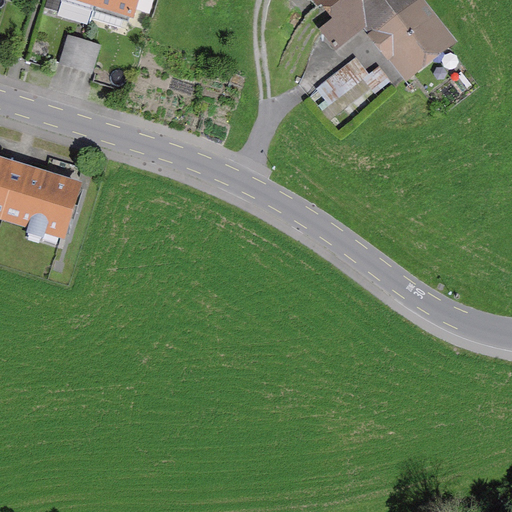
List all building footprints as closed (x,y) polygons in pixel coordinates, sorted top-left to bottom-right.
[(132,16),(136,0),(96,0),(95,5),(132,16)] [(322,33),(339,55),(368,33),(404,81),(448,48),(411,0),(312,0),(332,26),(322,33)] [(100,45),(68,37),(61,64),(93,72),(100,45)] [(352,63),(335,76),(344,88),(361,76),(352,63)] [(77,187),(0,162),(0,215),(62,235),(77,187)]
